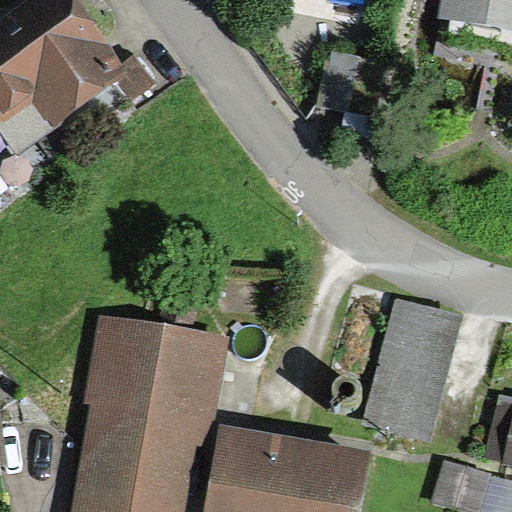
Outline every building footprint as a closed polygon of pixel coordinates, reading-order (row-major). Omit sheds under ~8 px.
[(76,0),(38,0),(0,27),(0,131),(15,152),(118,81),(128,96),(147,83),(131,60),(122,66),(76,0)] [(511,0),(448,0),(444,27),(511,38),(511,0)] [(367,118),(378,61),(333,52),(322,109),(367,118)] [(0,176),(0,193),(8,188),(0,176)] [(362,424),(430,442),(464,313),(396,295),(362,424)] [(98,321),(84,404),(91,405),(73,511),(183,511),(193,448),(204,449),(222,341),(98,321)] [(486,459),(511,464),(511,397),(500,395),(486,459)] [(357,511),(369,447),(217,422),(202,511),(357,511)] [(491,472),(443,459),(430,503),(460,511),(479,511),(490,476),(491,472)] [(511,511),(511,481),(490,476),(479,511),(511,511)]
